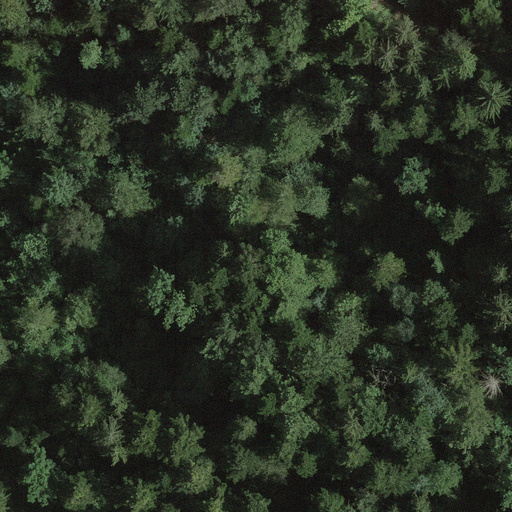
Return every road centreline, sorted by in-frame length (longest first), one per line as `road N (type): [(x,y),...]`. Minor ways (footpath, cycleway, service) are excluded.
road 1 (track): [(0,458),(51,471),(187,480),(300,473),(371,511)]
road 2 (track): [(397,0),(511,78)]
